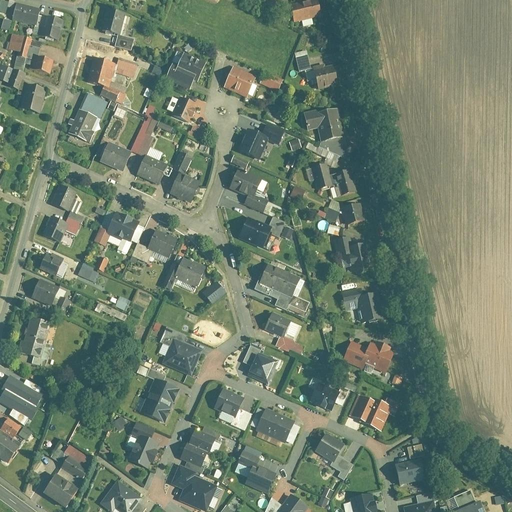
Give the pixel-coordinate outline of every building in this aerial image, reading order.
[(10,1),(4,0),(1,0),(0,5),(0,10),(7,12),(10,1)] [(267,0),(270,11),(282,8),(279,0),(267,0)] [(320,1),(294,6),(297,22),(323,17),(320,1)] [(40,8),(18,3),(14,18),(36,24),(40,8)] [(126,14),(108,10),(103,29),(121,34),(126,14)] [(63,20),(45,16),(40,36),(58,41),(63,20)] [(1,28),(9,31),(12,21),(4,19),(1,28)] [(32,38),(14,33),(10,48),(20,51),(19,56),(27,58),(31,45),(32,38)] [(117,46),(133,50),(136,40),(120,36),(117,46)] [(40,57),(42,48),(31,45),(27,58),(34,59),(34,56),(40,57)] [(207,64),(185,55),(178,73),(199,82),(207,64)] [(31,69),(51,74),(54,61),(40,57),(34,56),(34,59),(31,69)] [(308,57),(296,59),(298,72),(310,70),(308,57)] [(117,65),(93,59),(87,83),(104,87),(111,89),(115,73),(117,65)] [(136,78),(139,66),(118,60),(117,65),(115,73),(136,78)] [(15,69),(0,64),(0,80),(11,83),(15,69)] [(315,71),(320,92),(339,88),(335,66),(315,71)] [(256,78),(234,68),(224,88),(246,99),(256,78)] [(27,73),(15,69),(11,83),(10,86),(22,90),(27,73)] [(171,70),(167,80),(191,91),(195,80),(171,70)] [(266,73),(260,84),(277,92),(282,81),(266,73)] [(42,116),(47,92),(27,87),(25,94),(21,111),(42,116)] [(102,97),(116,101),(119,91),(111,89),(104,87),(102,97)] [(109,103),(88,95),(81,112),(102,121),(109,103)] [(201,108),(180,99),(173,116),(194,125),(201,108)] [(115,115),(123,119),(127,111),(119,107),(115,115)] [(286,114),(270,108),(266,120),(282,125),(286,114)] [(306,132),(323,129),(325,142),(344,139),(339,110),(320,113),(304,115),(306,132)] [(98,119),(79,112),(70,135),(89,143),(98,119)] [(285,133),(268,125),(263,136),(280,144),(285,133)] [(204,131),(194,127),(190,136),(200,141),(204,131)] [(269,139),(249,129),(239,152),(259,161),(269,139)] [(299,140),(290,143),(293,152),(302,149),(299,140)] [(306,149),(330,159),(332,152),(308,143),(306,149)] [(133,154),(110,144),(101,164),(124,174),(133,154)] [(194,159),(180,153),(173,171),(187,177),(194,159)] [(148,157),(138,177),(159,187),(169,167),(148,157)] [(250,163),(235,157),(232,164),(247,170),(250,163)] [(333,187),(328,167),(312,171),(317,191),(333,187)] [(264,180),(241,170),(232,190),(250,197),(255,200),(264,180)] [(357,193),(352,171),(336,175),(340,196),(357,193)] [(179,176),(171,196),(192,204),(200,184),(179,176)] [(77,194),(60,187),(52,205),(69,213),(77,194)] [(305,191),(295,187),(291,197),(300,201),(305,191)] [(250,197),(246,206),(264,213),(267,205),(255,200),(250,197)] [(365,223),(361,206),(344,210),(347,227),(365,223)] [(116,215),(109,211),(101,228),(109,231),(116,215)] [(81,225),(84,219),(72,214),(69,220),(81,225)] [(140,223),(117,214),(109,235),(132,244),(140,223)] [(69,226),(51,218),(43,236),(60,244),(69,226)] [(82,226),(67,219),(65,224),(79,231),(82,226)] [(270,235),(280,239),(286,224),(273,219),(270,228),(273,229),(270,235)] [(249,220),(241,242),(264,250),(270,235),(273,229),(270,228),(249,220)] [(329,225),(328,234),(340,235),(341,226),(329,225)] [(294,229),(287,226),(283,236),(290,239),(294,229)] [(139,245),(145,229),(139,227),(133,243),(139,245)] [(179,241),(157,231),(149,248),(171,258),(179,241)] [(348,240),(336,242),(338,259),(351,258),(348,240)] [(139,246),(133,258),(148,265),(153,252),(139,246)] [(370,247),(350,250),(353,274),(373,272),(370,247)] [(50,254),(41,270),(56,277),(64,261),(50,254)] [(109,263),(101,259),(96,269),(104,273),(109,263)] [(205,268),(185,260),(176,280),(197,288),(205,268)] [(302,278),(270,264),(265,276),(263,275),(257,289),(278,298),(276,305),(287,310),(290,305),(294,296),(302,278)] [(96,282),(99,271),(82,266),(79,276),(96,282)] [(41,282),(33,301),(54,310),(62,291),(41,282)] [(218,282),(205,293),(215,305),(228,295),(218,282)] [(362,290),(344,294),(346,303),(364,299),(362,290)] [(147,304),(150,296),(139,292),(124,325),(135,330),(142,313),(135,310),(140,300),(147,304)] [(386,319),(381,295),(360,300),(366,324),(386,319)] [(115,306),(126,311),(131,301),(120,296),(115,306)] [(307,313),(311,303),(294,296),(290,305),(307,313)] [(69,313),(72,303),(61,300),(59,310),(69,313)] [(293,323),(274,316),(267,333),(285,340),(293,323)] [(43,361),(51,325),(30,320),(21,356),(43,361)] [(156,323),(153,330),(161,333),(163,328),(166,328),(166,327),(156,323)] [(189,338),(168,329),(165,338),(185,347),(189,338)] [(282,339),(278,348),(291,354),(295,345),(282,339)] [(374,351),(352,342),(344,363),(365,372),(374,351)] [(203,354),(175,343),(166,366),(193,377),(203,354)] [(387,376),(395,354),(375,347),(374,351),(368,369),(387,376)] [(261,352),(251,348),(244,365),(254,369),(261,352)] [(279,365),(259,357),(250,379),(270,387),(279,365)] [(168,378),(151,371),(149,377),(165,384),(168,378)] [(392,383),(399,387),(403,378),(396,374),(392,383)] [(43,394),(9,375),(1,391),(4,392),(0,399),(0,403),(32,421),(39,408),(36,407),(43,394)] [(182,391),(156,380),(142,416),(167,426),(182,391)] [(342,393),(320,384),(312,404),(334,413),(342,393)] [(246,400),(224,390),(215,410),(237,421),(246,400)] [(393,410),(360,395),(349,418),(382,433),(393,410)] [(258,410),(252,426),(258,429),(265,412),(258,410)] [(297,423),(267,410),(257,434),(287,447),(297,423)] [(124,419),(114,425),(120,434),(129,428),(124,419)] [(11,421),(2,435),(13,442),(23,428),(11,421)] [(132,437),(138,440),(128,463),(151,473),(162,447),(152,443),(157,433),(137,425),(132,437)] [(35,434),(27,428),(21,436),(29,442),(35,434)] [(217,439),(196,431),(184,462),(204,470),(217,439)] [(348,448),(328,436),(318,454),(338,465),(348,448)] [(0,438),(0,437),(0,460),(9,467),(20,452),(0,438)] [(424,445),(409,448),(411,460),(426,457),(424,445)] [(52,460),(64,465),(68,456),(63,454),(65,451),(57,447),(52,460)] [(264,461),(243,453),(238,467),(251,471),(245,485),(270,494),(277,478),(260,471),(264,461)] [(423,460),(396,466),(401,488),(427,482),(423,460)] [(69,461),(62,472),(83,485),(90,475),(69,461)] [(197,474),(182,468),(174,488),(185,493),(180,504),(201,511),(210,511),(219,489),(195,479),(197,474)] [(60,479),(47,497),(68,511),(82,494),(60,479)] [(135,511),(144,501),(119,483),(101,507),(108,511),(135,511)] [(326,488),(318,504),(326,508),(334,491),(326,488)] [(456,497),(462,511),(478,504),(472,490),(456,497)] [(437,501),(435,492),(418,496),(420,505),(436,502),(437,501)] [(308,511),(311,509),(292,495),(279,511),(308,511)] [(377,511),(374,495),(352,500),(354,511),(377,511)] [(420,505),(405,508),(406,511),(438,511),(436,502),(420,505)] [(462,511),(458,511),(485,511),(482,503),(478,504),(462,511)]
